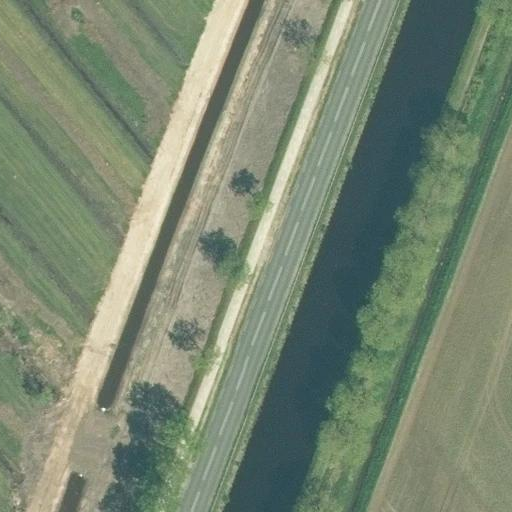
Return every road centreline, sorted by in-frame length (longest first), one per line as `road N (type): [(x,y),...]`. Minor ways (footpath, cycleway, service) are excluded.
road 1 (primary): [(192,511),(381,0)]
road 2 (track): [(497,0),(309,511)]
